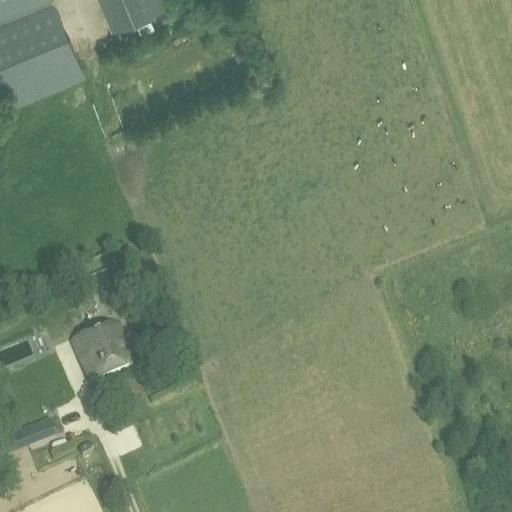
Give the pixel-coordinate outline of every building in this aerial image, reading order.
[(85,75),(53,0),(0,0),(0,95),(5,108),(85,75)] [(100,0),(112,28),(168,5),(166,0),(100,0)] [(175,5),(158,12),(163,23),(180,17),(175,5)] [(140,263),(117,272),(111,275),(122,301),(151,289),(140,263)] [(154,321),(138,328),(144,343),(161,336),(154,321)] [(135,365),(117,325),(72,342),(91,383),(135,365)] [(49,422),(23,433),(28,445),(54,435),(49,422)]
